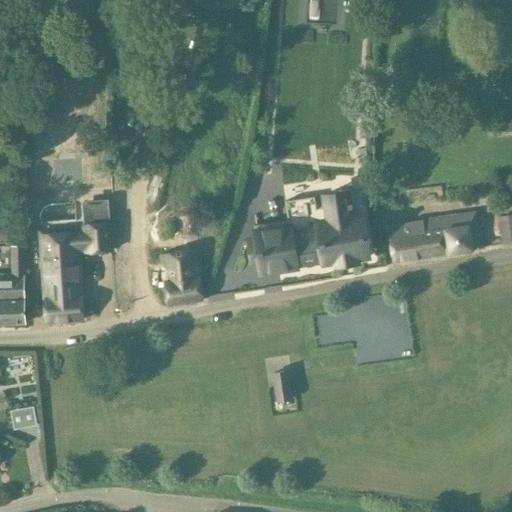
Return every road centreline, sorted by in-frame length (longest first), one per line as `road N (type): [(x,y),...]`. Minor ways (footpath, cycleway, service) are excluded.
road 1 (unclassified): [(146,323),(511,258)]
road 2 (track): [(182,0),(138,199),(146,323)]
road 3 (residential): [(0,511),(74,495),(267,511)]
road 4 (residential): [(0,338),(146,323)]
